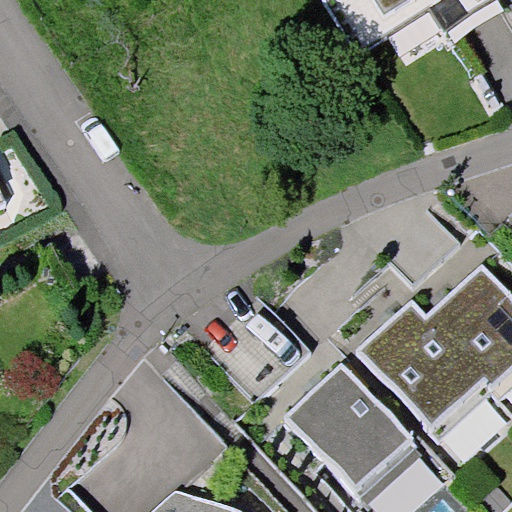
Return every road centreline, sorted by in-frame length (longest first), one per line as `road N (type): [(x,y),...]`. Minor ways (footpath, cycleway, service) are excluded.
road 1 (residential): [(511,154),(357,205),(178,294)]
road 2 (residential): [(0,42),(178,294)]
road 3 (residential): [(178,294),(132,336),(0,505)]
